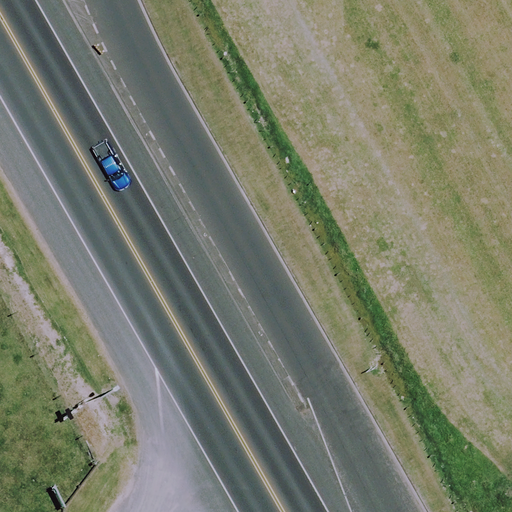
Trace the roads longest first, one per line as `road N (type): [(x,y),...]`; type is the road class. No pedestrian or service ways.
road 1 (secondary): [(159,266),(9,0)]
road 2 (secondary): [(295,511),(159,266)]
road 3 (secondary): [(104,0),(159,266)]
